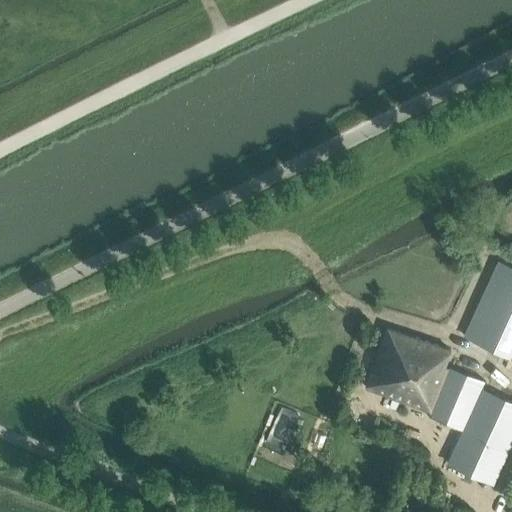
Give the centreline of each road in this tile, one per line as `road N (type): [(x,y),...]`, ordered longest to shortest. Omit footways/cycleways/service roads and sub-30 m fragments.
road 1 (unclassified): [(0,311),(511,62)]
road 2 (track): [(0,151),(306,0)]
road 3 (unclassified): [(194,511),(0,433)]
